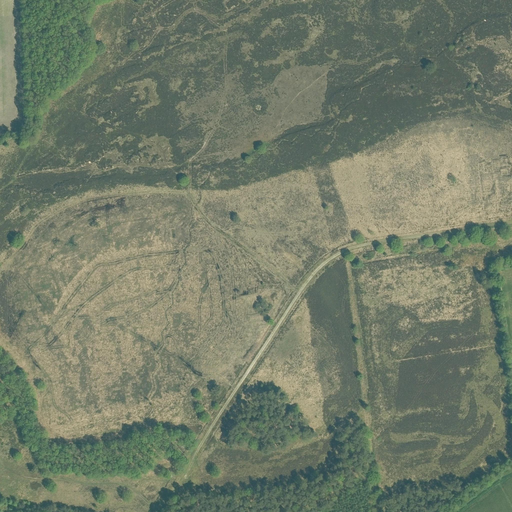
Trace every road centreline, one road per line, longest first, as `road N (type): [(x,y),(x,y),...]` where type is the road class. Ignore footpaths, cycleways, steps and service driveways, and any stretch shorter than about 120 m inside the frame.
road 1 (track): [(511,222),(360,244),(322,265),(158,511)]
road 2 (track): [(0,472),(127,486),(157,511)]
